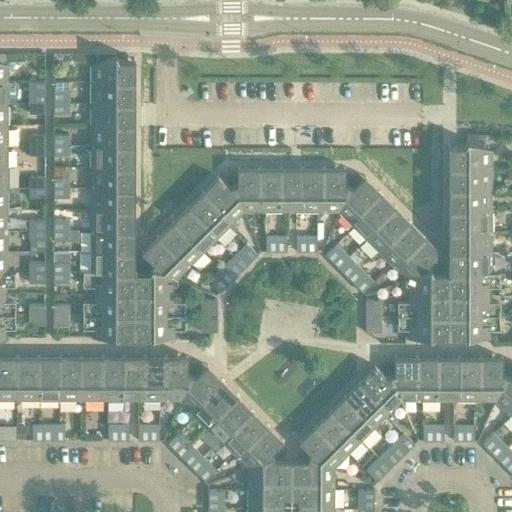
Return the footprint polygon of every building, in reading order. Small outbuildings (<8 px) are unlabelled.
[(116,53),(91,64),(91,81),(128,81),(134,81),(134,58),(128,58),(118,58),(116,53)] [(30,81),(30,91),(45,91),(45,81),(30,81)] [(54,81),(54,91),(69,91),(69,81),(54,81)] [(128,81),(91,81),(91,102),(127,102),(134,102),(134,81),(128,81)] [(30,102),(45,101),(45,91),(30,91),(30,102)] [(69,91),(54,91),(54,102),(69,102),(69,91)] [(45,101),(30,102),(30,112),(45,112),(45,101)] [(69,112),(69,102),(54,102),(54,112),(69,112)] [(127,102),(91,102),(90,123),(127,123),(134,124),(134,102),(127,102)] [(127,123),(90,123),(90,144),(127,144),(134,145),(134,124),(127,123)] [(30,134),(31,144),(46,144),(46,134),(30,134)] [(54,144),(69,144),(69,134),(54,134),(54,144)] [(456,144),(449,144),(449,166),(456,166),(491,166),(491,151),(467,139),(465,144),(456,144)] [(46,156),(46,144),(31,144),(31,156),(46,156)] [(69,144),(54,144),(54,156),(69,156),(69,144)] [(127,144),(90,144),(90,166),(127,166),(134,166),(134,145),(127,144)] [(127,166),(90,166),(90,187),(127,187),(134,187),(134,166),(127,166)] [(456,166),(449,166),(449,187),(456,187),(491,187),(491,166),(456,166)] [(237,183),(234,185),(244,211),(259,211),(259,167),(237,167),(237,183)] [(282,167),(259,167),(259,211),(282,211),(282,192),(282,174),(282,167)] [(301,167),(282,167),(282,174),(282,192),(282,211),(287,211),(301,211),(301,189),(301,167)] [(323,168),(301,167),(301,189),(301,211),(323,211),(323,168)] [(346,168),(323,168),(323,211),(338,211),(349,185),(346,184),(346,168)] [(218,175),(202,191),(233,222),(244,211),(234,185),(230,187),(218,175)] [(30,176),(30,186),(46,186),(46,176),(30,176)] [(54,187),(69,187),(69,176),(54,176),(54,187)] [(349,185),(338,211),(349,221),(381,192),(365,176),(353,187),(349,185)] [(46,199),(46,186),(30,186),(30,199),(46,199)] [(69,187),(54,187),(54,199),(69,198),(69,187)] [(127,187),(90,187),(90,208),(127,208),(134,208),(134,187),(127,187)] [(456,187),(449,187),(449,209),(456,209),(491,209),(491,187),(456,187)] [(202,191),(187,206),(218,236),(233,222),(202,191)] [(381,192),(349,221),(364,236),(396,207),(381,192)] [(187,206),(172,221),(203,251),(218,236),(187,206)] [(396,207),(364,236),(379,251),(411,222),(396,207)] [(127,208),(90,208),(90,229),(127,229),(134,229),(134,208),(127,208)] [(456,209),(449,209),(449,230),(456,230),(491,230),(491,209),(456,209)] [(30,218),(30,229),(46,229),(46,218),(30,218)] [(54,229),(69,229),(69,218),(54,218),(54,229)] [(172,221),(157,235),(188,266),(203,251),(172,221)] [(411,222),(379,251),(394,266),(426,237),(411,222)] [(46,241),(46,229),(30,229),(30,240),(46,241)] [(69,229),(54,229),(54,240),(69,240),(69,229)] [(127,229),(90,229),(89,251),(127,251),(134,251),(134,229),(127,229)] [(456,230),(449,230),(449,251),(456,251),(491,251),(491,230),(456,230)] [(157,235),(141,251),(153,263),(151,267),(177,277),(188,266),(157,235)] [(276,251),(276,235),(266,235),(266,251),(276,251)] [(287,235),(276,235),(276,251),(287,251),(287,235)] [(296,251),(307,251),(307,235),(296,235),(296,251)] [(317,235),(307,235),(307,251),(317,251),(317,235)] [(426,237),(394,266),(405,277),(431,267),(430,263),(441,252),(426,237)] [(247,243),(239,251),(250,261),(258,254),(247,243)] [(333,261),(343,251),(336,243),(325,254),(333,261)] [(127,251),(89,251),(89,272),(134,272),(134,251),(127,251)] [(232,258),(243,269),(250,261),(239,251),(232,258)] [(343,251),(333,261),(340,269),(351,258),(343,251)] [(456,251),(449,251),(448,271),(448,272),(456,272),(491,272),(491,251),(456,251)] [(243,269),(232,258),(224,265),(235,276),(243,269)] [(347,276),(358,265),(351,258),(340,269),(347,276)] [(30,261),(30,271),(46,271),(46,261),(30,261)] [(53,261),(53,272),(69,272),(69,261),(53,261)] [(235,276),(224,265),(217,273),(228,283),(235,276)] [(355,283),(365,273),(358,265),(347,276),(355,283)] [(141,272),(134,272),(134,292),(141,292),(177,292),(177,277),(151,267),(149,272),(141,272)] [(431,267),(405,277),(405,292),(442,292),(448,292),(448,272),(448,271),(442,271),(433,271),(431,267)] [(0,271),(0,292),(7,292),(7,285),(15,285),(15,271),(7,271),(0,271)] [(46,283),(46,271),(30,271),(31,283),(46,283)] [(69,283),(69,272),(53,272),(54,283),(69,283)] [(89,272),(83,272),(83,284),(90,284),(90,292),(127,292),(134,292),(134,272),(89,272)] [(456,272),(448,272),(448,292),(456,292),(490,292),(490,285),(499,285),(499,272),(491,272),(456,272)] [(228,283),(217,273),(210,280),(220,291),(228,283)] [(365,273),(355,283),(362,291),(373,281),(365,273)] [(0,292),(0,314),(15,314),(15,301),(7,301),(7,292),(0,292)] [(90,301),(82,300),(82,314),(127,314),(134,314),(134,292),(127,292),(90,292),(90,301)] [(141,292),(134,292),(134,314),(141,314),(184,314),(184,302),(177,302),(177,292),(141,292)] [(405,301),(397,301),(397,315),(442,315),(448,315),(448,292),(442,292),(405,292),(405,301)] [(456,292),(448,292),(448,315),(456,315),(499,315),(499,303),(490,303),(490,292),(456,292)] [(202,299),(202,310),(217,309),(217,299),(202,299)] [(366,299),(366,310),(381,310),(381,299),(366,299)] [(30,314),(45,314),(45,304),(30,304),(30,314)] [(53,314),(69,314),(69,304),(53,304),(53,314)] [(217,320),(217,309),(202,310),(202,320),(217,320)] [(366,310),(366,320),(381,320),(381,310),(366,310)] [(0,314),(0,336),(7,336),(7,327),(15,327),(15,314),(0,314)] [(45,314),(30,314),(30,324),(45,324),(45,314)] [(69,314),(53,314),(53,324),(69,324),(69,314)] [(127,314),(82,314),(82,327),(91,327),(91,336),(127,337),(134,337),(134,314),(127,314)] [(141,314),(134,314),(134,337),(141,337),(177,337),(177,327),(184,327),(184,314),(141,314)] [(442,315),(397,315),(397,327),(405,327),(406,337),(426,337),(442,337),(448,337),(448,315),(442,315)] [(456,315),(448,315),(448,337),(456,337),(492,337),(492,328),(499,328),(499,315),(456,315)] [(217,331),(217,320),(202,320),(202,331),(217,331)] [(381,331),(381,320),(366,320),(366,331),(381,331)] [(17,356),(0,355),(0,399),(17,400),(17,356)] [(39,356),(17,356),(17,400),(39,400),(39,356)] [(60,356),(39,356),(39,400),(60,400),(60,356)] [(81,356),(60,356),(60,400),(81,400),(81,356)] [(102,356),(81,356),(81,400),(102,400),(102,356)] [(124,356),(102,356),(102,400),(124,400),(124,377),(124,356)] [(144,356),(124,356),(124,377),(124,400),(128,400),(138,400),(144,400),(144,380),(144,363),(144,356)] [(166,356),(144,356),(144,363),(144,380),(144,400),(166,400),(166,356)] [(188,356),(166,356),(166,400),(181,400),(191,374),(188,372),(188,356)] [(395,373),(391,374),(401,400),(417,400),(417,357),(395,357),(395,373)] [(439,357),(417,357),(417,400),(439,400),(439,383),(439,364),(439,357)] [(458,357),(439,357),(439,364),(439,383),(439,400),(443,400),(453,400),(454,400),(458,400),(458,385),(458,357)] [(481,357),(458,357),(458,385),(458,400),(480,400),(481,357)] [(502,357),(481,357),(480,400),(495,400),(506,375),(503,373),(502,357)] [(191,374),(181,400),(192,411),(223,380),(207,364),(196,376),(191,374)] [(375,364),(359,380),(390,411),(401,400),(391,374),(386,376),(375,364)] [(506,375),(495,400),(506,411),(511,405),(511,374),(510,376),(506,375)] [(223,380),(192,411),(207,426),(238,395),(223,380)] [(359,380),(344,395),(375,426),(390,411),(359,380)] [(238,395),(207,426),(222,441),(253,410),(238,395)] [(344,395),(329,410),(360,441),(375,426),(344,395)] [(253,410),(222,441),(237,456),(268,425),(253,410)] [(329,410),(314,425),(345,455),(360,441),(329,410)] [(43,439),(43,424),(33,424),(33,439),(43,439)] [(54,439),(54,424),(43,424),(43,439),(54,439)] [(54,424),(54,439),(64,439),(64,424),(54,424)] [(118,439),(118,424),(108,424),(108,439),(118,439)] [(129,424),(118,424),(118,439),(129,439),(129,424)] [(138,439),(149,439),(149,424),(138,424),(138,439)] [(149,424),(149,439),(159,439),(159,424),(149,424)] [(423,440),(433,440),(433,424),(423,425),(423,440)] [(443,424),(433,424),(433,440),(444,440),(443,424)] [(454,424),(454,440),(464,440),(464,425),(454,424)] [(268,425),(237,456),(248,467),(273,456),(272,452),(283,441),(268,425)] [(314,425),(298,440),(304,446),(310,452),(309,456),(334,467),(345,455),(314,425)] [(464,425),(464,440),(474,440),(474,425),(464,425)] [(175,450),(186,439),(178,432),(168,443),(175,450)] [(396,440),(407,450),(414,443),(404,432),(396,440)] [(490,450),(501,440),(493,432),(482,443),(490,450)] [(182,457),(193,446),(186,439),(175,450),(182,457)] [(389,447),(399,458),(407,450),(396,440),(389,447)] [(501,440),(490,450),(497,458),(508,447),(501,440)] [(193,446),(182,457),(190,465),(200,454),(193,446)] [(399,458),(389,447),(381,454),(392,465),(399,458)] [(497,458),(505,465),(511,458),(511,450),(508,447),(497,458)] [(200,454),(190,465),(197,472),(208,461),(200,454)] [(392,465),(381,454),(374,462),(385,473),(392,465)] [(273,456),(248,467),(248,482),(284,482),(291,482),(291,460),(275,460),(273,456)] [(307,460),(291,460),(291,482),(334,482),(334,467),(309,456),(307,460)] [(208,461),(197,472),(205,480),(216,469),(208,461)] [(385,473),(374,462),(366,469),(377,480),(385,473)] [(284,482),(248,482),(247,504),(284,504),(291,504),(291,482),(284,482)] [(334,482),(291,482),(291,504),(334,504),(334,482)] [(359,499),(374,499),(374,489),(359,489),(359,499)] [(208,500),(223,500),(223,490),(208,490),(208,500)] [(374,499),(359,499),(359,509),(374,509),(374,499)] [(223,500),(208,500),(208,510),(223,510),(223,500)]
